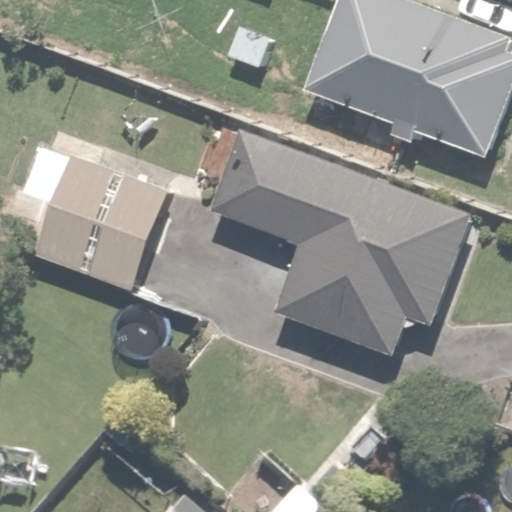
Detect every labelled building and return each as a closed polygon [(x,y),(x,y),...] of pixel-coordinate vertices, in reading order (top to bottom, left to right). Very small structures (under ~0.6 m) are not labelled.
[(511,137),(511,39),(404,0),(347,0),(312,97),(501,167),(511,137)] [(247,22),(231,57),(280,81),(297,47),(247,22)] [(479,215),(250,132),(221,211),(314,245),(287,318),(414,364),(429,323),(439,326),(479,215)] [(152,289),(193,175),(92,138),(85,156),(45,142),(10,237),(152,289)] [(204,511),(192,501),(182,511),(204,511)]
